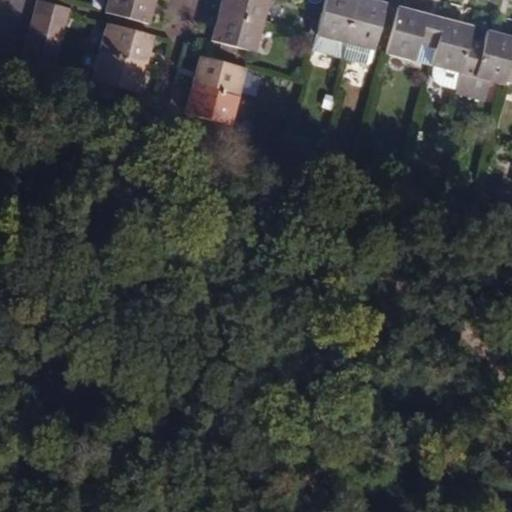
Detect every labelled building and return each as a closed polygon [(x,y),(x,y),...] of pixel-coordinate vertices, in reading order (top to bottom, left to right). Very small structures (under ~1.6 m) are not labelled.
[(147,25),(153,0),(105,0),(102,14),(147,25)] [(264,26),(270,0),(221,0),(218,13),(264,26)] [(340,46),(352,0),(321,0),(312,39),(340,46)] [(382,8),(354,0),(352,0),(340,46),(336,62),(362,69),(367,66),(382,8)] [(37,2),(33,20),(65,28),(67,18),(69,12),(37,2)] [(415,46),(432,51),(439,23),(393,10),(381,57),(410,64),(415,46)] [(257,56),(264,26),(218,13),(210,43),(257,56)] [(31,32),(61,39),(65,28),(33,20),(31,32)] [(439,23),(432,51),(428,68),(456,76),(466,43),(469,30),(439,23)] [(104,27),(96,56),(144,68),(152,39),(104,27)] [(61,39),(31,32),(27,46),(59,54),(61,47),(63,40),(61,39)] [(505,70),(511,43),(511,40),(486,34),(483,47),(475,80),(488,84),(500,88),(505,70)] [(483,103),(488,84),(475,80),(483,47),(466,43),(456,76),(452,94),(483,103)] [(56,67),(59,54),(27,46),(24,59),(55,66),(56,67)] [(410,64),(428,68),(432,51),(415,46),(410,64)] [(144,68),(96,56),(89,85),(136,98),(144,68)] [(51,81),(55,66),(24,59),(21,71),(51,81)] [(200,59),(193,87),(239,100),(246,71),(200,59)] [(239,100),(193,87),(185,118),(231,130),(239,100)]
